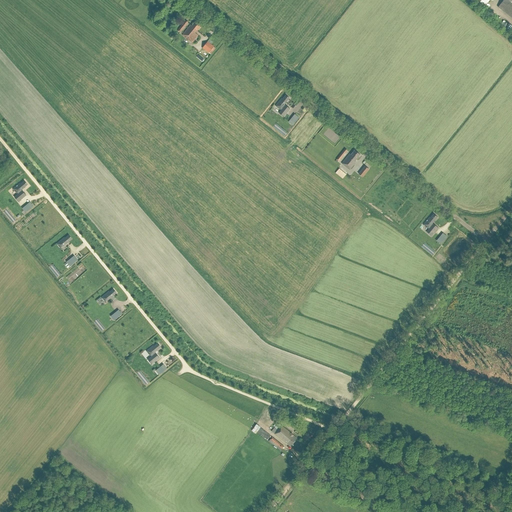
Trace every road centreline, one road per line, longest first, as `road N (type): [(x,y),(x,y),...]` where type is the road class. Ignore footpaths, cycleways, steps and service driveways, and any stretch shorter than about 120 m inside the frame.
road 1 (unclassified): [(484,241),(186,0)]
road 2 (track): [(0,138),(187,367),(211,379)]
road 3 (track): [(333,429),(476,252)]
road 4 (track): [(219,383),(331,431)]
